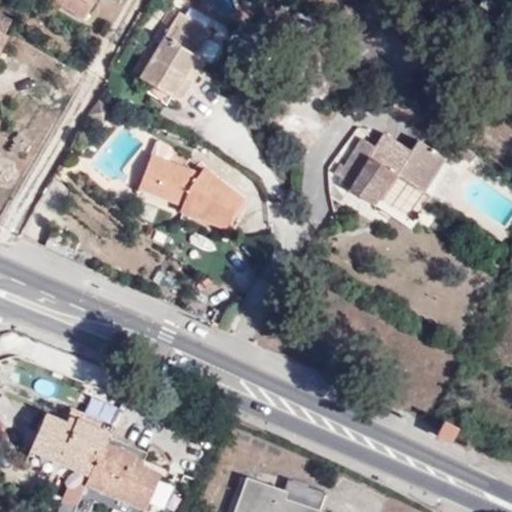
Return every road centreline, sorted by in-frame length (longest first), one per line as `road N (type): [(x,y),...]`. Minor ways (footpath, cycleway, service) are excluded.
road 1 (primary): [(506,507),(279,386),(0,262)]
road 2 (primary): [(0,305),(506,507)]
